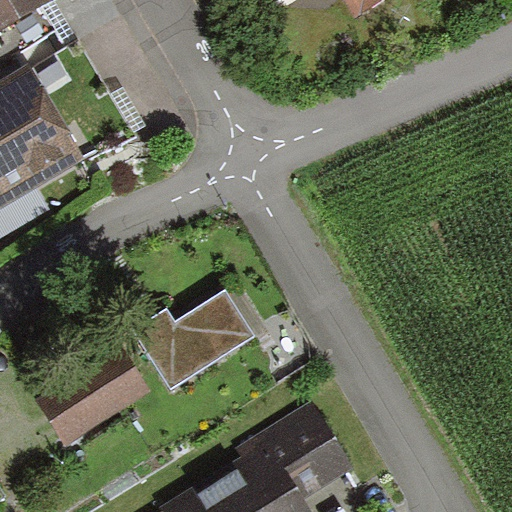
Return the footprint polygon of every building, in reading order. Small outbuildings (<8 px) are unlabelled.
[(0,0),(0,19),(34,0),(0,0)] [(370,0),(338,0),(346,13),(370,0)] [(29,76),(0,92),(0,193),(70,153),(78,165),(127,137),(73,42),(25,70),(29,76)] [(167,312),(135,332),(173,391),(255,339),(226,294),(176,326),(167,312)] [(136,376),(53,429),(65,447),(147,395),(136,376)] [(247,465),(168,511),(304,511),(303,510),(298,501),(351,469),(313,406),(238,451),(247,465)]
